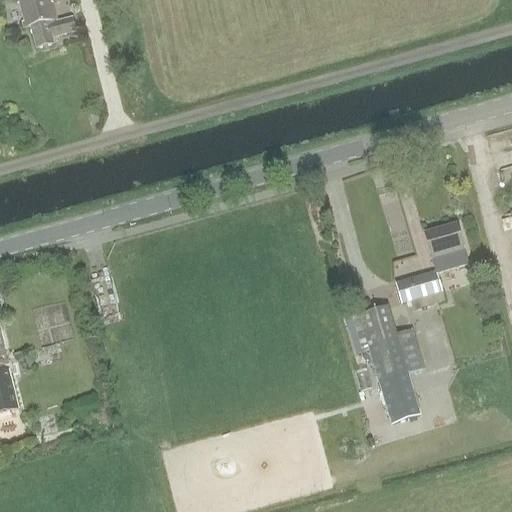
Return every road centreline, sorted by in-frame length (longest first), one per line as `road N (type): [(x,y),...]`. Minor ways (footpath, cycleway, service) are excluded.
road 1 (track): [(0,171),(511,29)]
road 2 (tertiary): [(0,244),(511,105)]
